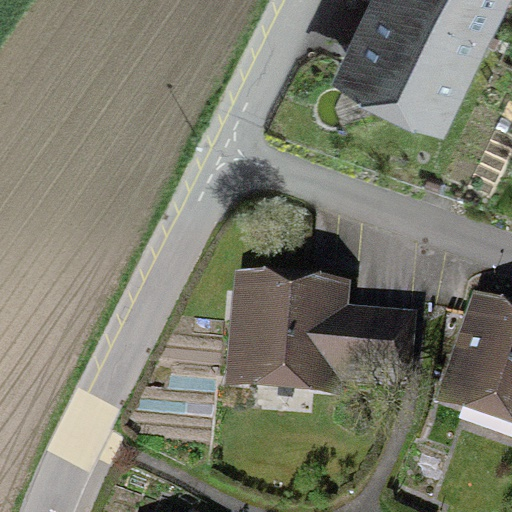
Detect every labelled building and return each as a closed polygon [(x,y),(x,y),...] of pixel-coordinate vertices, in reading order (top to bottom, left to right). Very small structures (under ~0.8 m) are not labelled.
[(484,0),(387,0),(355,69),(434,106),(484,0)] [(336,297),(247,289),(241,377),(329,384),(336,297)] [(511,416),(511,322),(482,312),(453,396),(511,416)] [(382,322),(353,320),(348,376),(377,379),(382,322)] [(410,325),(382,322),(377,379),(406,381),(410,325)]
